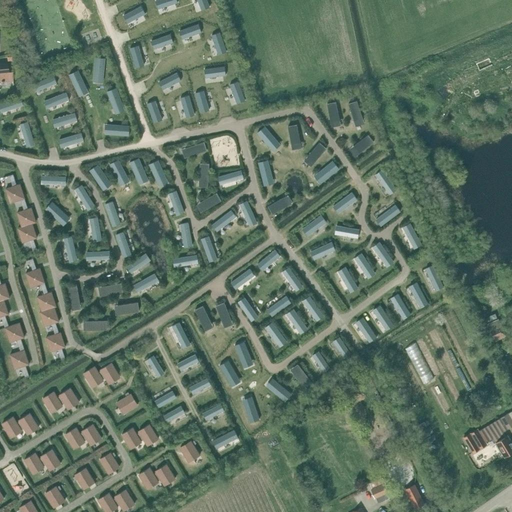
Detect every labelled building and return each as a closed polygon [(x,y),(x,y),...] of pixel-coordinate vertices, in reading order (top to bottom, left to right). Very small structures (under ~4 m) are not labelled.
[(176,0),(154,0),(157,9),(177,2),(176,0)] [(207,0),(197,0),(201,10),(210,7),(207,0)] [(141,5),(123,15),(127,23),(145,13),(141,5)] [(198,23),(177,30),(180,39),(201,31),(198,23)] [(219,32),(210,34),(217,55),(226,52),(219,32)] [(173,42),(170,33),(149,41),(152,49),(173,42)] [(137,45),(128,47),(134,68),(143,66),(137,45)] [(106,59),(97,58),(95,82),(104,83),(106,59)] [(7,64),(0,64),(0,81),(1,82),(1,83),(3,83),(3,82),(8,81),(8,86),(9,86),(7,64)] [(203,68),(204,77),(226,75),(225,66),(203,68)] [(80,71),(72,75),(82,97),(90,93),(80,71)] [(181,80),(176,72),(157,82),(161,90),(181,80)] [(59,84),(55,75),(33,84),(36,92),(59,84)] [(237,81),(228,84),(236,104),(244,101),(237,81)] [(118,89),(109,92),(118,114),(126,111),(118,89)] [(202,90),(194,93),(200,114),(208,111),(202,90)] [(45,101),(48,109),(71,101),(68,92),(45,101)] [(187,95),(179,98),(185,118),(194,115),(187,95)] [(0,104),(0,109),(1,113),(24,106),(22,98),(0,104)] [(154,100),(146,103),(153,123),(161,121),(154,100)] [(356,100),(347,102),(354,125),(363,123),(356,100)] [(335,101),(326,102),(330,126),(339,124),(335,101)] [(53,120),(56,128),(79,122),(77,113),(53,120)] [(29,121),(21,124),(28,147),(36,144),(29,121)] [(296,123),(287,125),(291,149),(300,147),(296,123)] [(107,125),(106,134),(130,136),(131,127),(107,125)] [(264,126),(257,131),(272,150),(279,144),(264,126)] [(60,140),(63,148),(86,142),(84,133),(60,140)] [(348,150),(354,156),(372,141),(366,134),(348,150)] [(180,149),(183,158),(206,150),(203,141),(180,149)] [(303,159),(310,165),(326,147),(319,141),(303,159)] [(138,158),(129,161),(139,183),(147,180),(138,158)] [(157,159),(149,163),(159,185),(167,181),(157,159)] [(267,159),(258,161),(264,184),(273,182),(267,159)] [(118,160),(110,164),(121,185),(129,181),(118,160)] [(314,175),(319,182),(338,167),(333,160),(314,175)] [(209,162),(200,161),(198,185),(207,186),(209,162)] [(97,164),(90,169),(104,189),(111,183),(97,164)] [(217,176),(220,184),(243,177),(240,168),(217,176)] [(381,169),(374,174),(387,194),(395,189),(381,169)] [(42,175),(41,184),(65,185),(66,176),(42,175)] [(20,183),(6,188),(10,203),(25,198),(20,183)] [(82,185),(74,189),(86,210),(94,205),(82,185)] [(175,189),(167,192),(176,215),(184,211),(175,189)] [(332,205),(337,212),(356,198),(351,191),(332,205)] [(195,204),(199,212),(220,200),(216,192),(195,204)] [(266,206),(271,213),(291,201),(287,193),(266,206)] [(246,200),(238,204),(249,225),(257,221),(246,200)] [(112,201),(103,204),(111,226),(120,223),(112,201)] [(51,202),(45,209),(63,225),(69,218),(51,202)] [(375,218),(380,226),(400,212),(394,204),(375,218)] [(21,226),(33,223),(37,222),(32,207),(17,212),(21,226)] [(211,224),(217,231),(236,216),(230,209),(211,224)] [(301,228),(306,235),(326,221),(320,214),(301,228)] [(97,216),(88,217),(92,241),(101,239),(97,216)] [(188,221),(179,223),(183,246),(192,245),(188,221)] [(37,238),(33,223),(21,226),(17,227),(22,242),(37,238)] [(336,224),(334,233),(358,237),(359,229),(336,224)] [(410,224),(402,228),(413,250),(421,245),(410,224)] [(122,231),(114,234),(122,256),(130,253),(122,231)] [(208,235),(200,239),(209,261),(217,258),(208,235)] [(71,236),(62,238),(68,261),(77,259),(71,236)] [(309,250),(313,259),(335,249),(331,241),(309,250)] [(379,242),(372,247),(386,266),(394,261),(379,242)] [(255,265),(261,272),(279,256),(273,249),(255,265)] [(110,259),(110,250),(85,251),(86,260),(110,259)] [(125,266),(130,273),(150,260),(145,252),(125,266)] [(361,252),(354,257),(367,277),(374,272),(361,252)] [(172,257),(174,266),(197,263),(196,254),(172,257)] [(433,264),(425,268),(435,290),(443,286),(433,264)] [(288,265),(281,270),(295,290),(302,285),(288,265)] [(40,267),(25,272),(30,287),(45,282),(40,267)] [(345,267),(337,271),(349,292),(357,287),(345,267)] [(228,282),(234,289),(253,275),(248,268),(228,282)] [(159,280),(154,273),(133,284),(138,292),(159,280)] [(417,281),(409,286),(420,307),(428,303),(417,281)] [(0,284),(0,300),(4,300),(10,298),(5,282),(0,284)] [(99,283),(98,292),(123,294),(123,285),(99,283)] [(75,285),(67,287),(72,310),(81,308),(75,285)] [(37,296),(42,310),(55,307),(57,306),(52,291),(37,296)] [(397,293),(389,298),(402,318),(410,314),(397,293)] [(266,309),(271,316),(290,302),(285,295),(266,309)] [(309,295),(302,301),(316,320),(323,315),(309,295)] [(245,297),(237,302),(250,322),(258,317),(245,297)] [(4,300),(0,300),(0,316),(9,314),(4,300)] [(138,310),(137,301),(113,305),(115,314),(138,310)] [(224,302),(215,305),(223,328),(232,325),(224,302)] [(380,304),(372,310),(386,329),(394,324),(380,304)] [(203,305),(194,309),(205,331),(213,327),(203,305)] [(55,307),(42,310),(40,311),(44,326),(60,321),(55,307)] [(292,309),(285,314),(300,333),(307,328),(292,309)] [(364,315),(357,320),(371,340),(378,334),(364,315)] [(498,319),(487,324),(496,342),(507,336),(498,319)] [(106,329),(106,320),(82,320),(82,329),(106,329)] [(273,321),(265,326),(279,346),(286,341),(273,321)] [(20,322),(5,327),(10,342),(25,337),(20,322)] [(181,347),(189,343),(179,322),(171,326),(181,347)] [(61,332),(46,337),(51,352),(66,347),(61,332)] [(338,335),(331,340),(344,359),(351,354),(338,335)] [(243,341),(234,345),(244,367),(252,363),(243,341)] [(25,349),(10,354),(15,369),(30,364),(25,349)] [(318,350),(311,354),(323,372),(330,367),(318,350)] [(153,354),(145,359),(156,377),(164,372),(153,354)] [(176,363),(180,370),(198,361),(194,354),(176,363)] [(227,360),(219,364),(232,385),(239,380),(227,360)] [(111,363),(100,370),(109,384),(120,377),(111,363)] [(297,363),(290,368),(302,386),(310,380),(297,363)] [(95,366),(84,373),(92,387),(103,380),(95,366)] [(188,386),(192,394),(210,385),(206,377),(188,386)] [(271,378),(266,385),(284,401),(290,394),(271,378)] [(70,388),(59,395),(68,409),(79,402),(70,388)] [(153,400),(158,408),(176,398),(171,390),(153,400)] [(54,391),(43,398),(51,412),(62,405),(54,391)] [(131,394),(117,402),(124,413),(138,405),(131,394)] [(250,396),(241,399),(249,422),(258,419),(250,396)] [(201,413),(206,420),(224,411),(220,403),(201,413)] [(162,415),(166,423),(185,413),(180,405),(162,415)] [(30,413),(19,420),(28,434),(39,427),(30,413)] [(485,443),(495,437),(498,442),(496,443),(505,457),(511,452),(511,443),(507,436),(506,436),(503,432),(511,426),(511,419),(508,413),(479,431),(477,429),(463,438),(473,453),(487,445),(485,443)] [(13,417),(2,423),(11,437),(22,430),(13,417)] [(93,424),(82,431),(91,445),(102,438),(93,424)] [(149,424),(138,431),(147,445),(158,438),(149,424)] [(76,427),(65,434),(74,448),(85,441),(76,427)] [(133,427),(122,434),(130,448),(141,441),(133,427)] [(211,440),(214,447),(236,437),(232,429),(211,440)] [(191,441),(180,447),(189,461),(200,455),(191,441)] [(52,449),(41,456),(50,470),(61,463),(52,449)] [(111,452),(100,459),(108,473),(119,466),(111,452)] [(36,453),(25,460),(33,474),(44,467),(36,453)] [(167,464),(156,471),(164,485),(175,478),(167,464)] [(86,468),(75,475),(84,489),(95,482),(86,468)] [(150,468),(139,475),(148,489),(159,482),(150,468)] [(391,490),(389,491),(385,482),(385,483),(383,477),(370,483),(372,488),(371,489),(375,498),(376,498),(378,503),(393,496),(391,490)] [(414,484),(397,493),(406,510),(413,507),(414,509),(424,504),(414,484)] [(56,486),(45,493),(54,507),(65,500),(56,486)] [(126,489),(115,496),(124,510),(135,503),(126,489)] [(109,493),(98,500),(105,511),(109,511),(118,507),(109,493)] [(38,511),(31,500),(20,507),(22,511),(38,511)]
